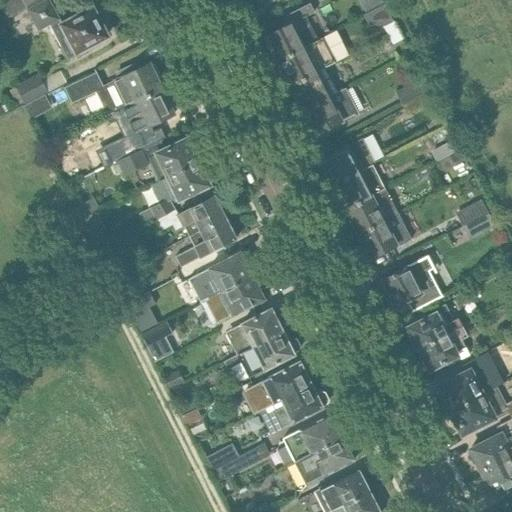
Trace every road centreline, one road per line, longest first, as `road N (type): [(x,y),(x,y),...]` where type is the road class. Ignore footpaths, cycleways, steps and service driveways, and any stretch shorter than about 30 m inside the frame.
road 1 (residential): [(438,511),(176,0)]
road 2 (unknown): [(79,299),(200,511)]
